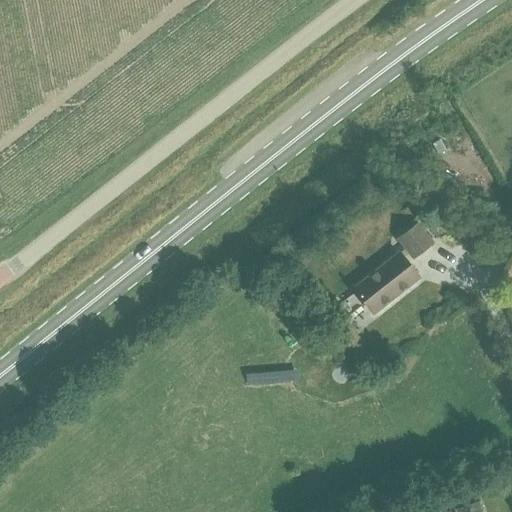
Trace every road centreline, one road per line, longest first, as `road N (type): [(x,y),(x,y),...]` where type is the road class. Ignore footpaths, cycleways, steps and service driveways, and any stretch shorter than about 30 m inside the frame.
road 1 (primary): [(0,377),(382,70),(488,0)]
road 2 (unclassified): [(0,278),(352,0)]
